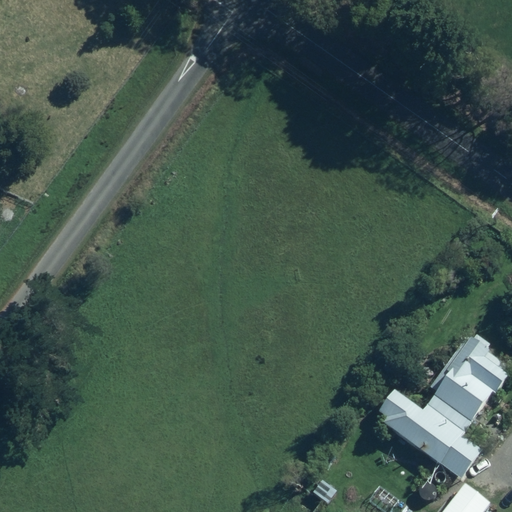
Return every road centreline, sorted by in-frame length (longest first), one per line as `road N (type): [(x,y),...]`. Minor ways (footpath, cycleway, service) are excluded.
road 1 (residential): [(0,326),(240,0)]
road 2 (tertiary): [(252,0),(511,183)]
